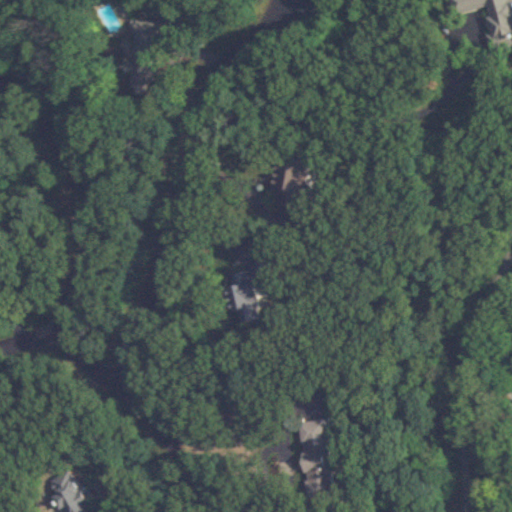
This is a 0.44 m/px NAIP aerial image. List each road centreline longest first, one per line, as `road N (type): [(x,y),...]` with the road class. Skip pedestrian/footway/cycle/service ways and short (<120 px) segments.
road 1 (residential): [(119,388),(192,128),(221,65),(235,48),(315,0),(271,10),(266,31)]
road 2 (residential): [(0,82),(79,181),(88,218),(88,250),(61,338),(147,414),(169,450),(181,511)]
